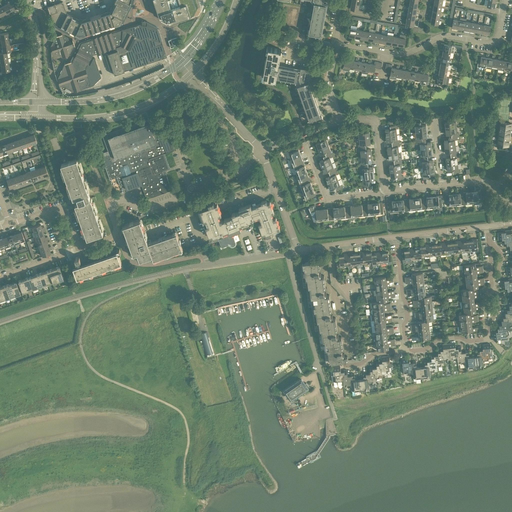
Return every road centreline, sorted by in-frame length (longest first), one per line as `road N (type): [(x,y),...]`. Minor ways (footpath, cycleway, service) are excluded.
road 1 (track): [(156,274),(93,308),(80,344),(100,376),(181,412),(184,496)]
road 2 (residential): [(78,248),(112,236),(115,201),(144,209),(182,197),(261,150)]
road 3 (residential): [(334,44),(402,54),(447,36),(497,44),(505,0)]
road 4 (secondary): [(36,118),(121,113),(193,74)]
road 5 (secondary): [(180,59),(112,97),(36,100)]
road 6 (residential): [(152,231),(193,217),(190,206),(275,187)]
road 7 (residential): [(386,190),(327,199),(305,142)]
